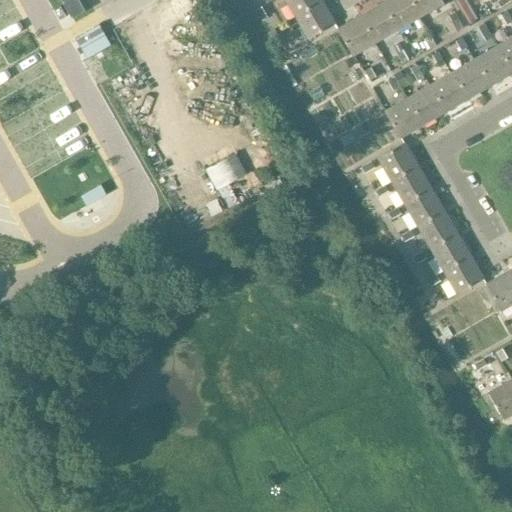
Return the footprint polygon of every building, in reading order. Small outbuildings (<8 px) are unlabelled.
[(78,0),(64,0),(62,2),(71,18),(84,10),(78,0)] [(285,0),(294,16),(321,1),(320,0),(285,0)] [(410,0),(387,0),(382,3),(397,30),(420,17),(410,0)] [(440,0),(410,0),(420,17),(442,4),(440,0)] [(455,0),(469,24),(477,19),(471,9),(470,9),(465,0),(455,0)] [(321,1),(294,16),(308,39),(334,23),(321,1)] [(382,3),(359,17),(374,43),(397,30),(382,3)] [(254,11),(260,20),(262,19),(266,16),(260,7),(254,11)] [(60,8),(53,11),(59,22),(65,18),(63,14),(60,8)] [(505,26),(511,21),(511,20),(507,12),(500,16),(505,26)] [(448,16),(456,31),(462,27),(454,13),(448,16)] [(374,43),(359,17),(338,29),(336,30),(337,31),(352,57),(374,43)] [(98,25),(74,39),(86,59),(110,45),(99,26),(98,25)] [(477,29),(484,41),(491,37),(483,25),(477,29)] [(268,33),(273,42),(275,41),(279,39),(274,29),(268,33)] [(430,35),(424,39),(430,49),(436,45),(430,35)] [(511,37),(498,46),(511,71),(511,37)] [(455,41),(460,51),(467,47),(461,38),(455,41)] [(397,43),(392,46),(395,51),(400,48),(397,43)] [(302,52),(307,60),(318,53),(313,46),(302,52)] [(511,71),(498,46),(475,59),(490,86),(511,73),(511,71)] [(396,55),(402,63),(407,60),(400,48),(395,51),(397,54),(396,55)] [(431,55),(437,65),(443,61),(438,52),(431,55)] [(475,59),(452,73),(468,99),(490,86),(475,59)] [(409,69),(417,81),(423,77),(416,65),(409,69)] [(363,72),(368,81),(375,77),(370,68),(363,72)] [(452,73),(430,86),(445,112),(468,99),(452,73)] [(387,82),(392,91),(398,87),(393,78),(387,82)] [(430,86),(407,99),(422,125),(445,112),(430,86)] [(308,92),(312,101),(323,96),(319,87),(308,92)] [(422,125),(407,99),(384,112),(400,138),(422,125)] [(339,139),(344,147),(354,142),(349,133),(339,139)] [(377,159),(390,181),(417,166),(404,143),(377,159)] [(205,168),(216,190),(245,174),(234,153),(205,168)] [(361,167),(364,173),(374,167),(371,162),(369,163),(361,167)] [(390,181),(403,204),(430,188),(417,166),(390,181)] [(100,184),(79,196),(85,206),(106,195),(100,184)] [(374,191),(378,197),(388,191),(384,185),(381,187),(374,191)] [(403,204),(416,227),(443,211),(430,188),(403,204)] [(388,213),(391,219),(400,213),(397,207),(388,213)] [(416,227),(430,249),(456,234),(443,211),(416,227)] [(400,235),(404,241),(414,236),(410,230),(400,235)] [(430,249),(443,272),(470,257),(456,234),(430,249)] [(413,257),(416,263),(426,257),(423,252),(413,257)] [(470,257),(443,272),(456,295),(483,279),(470,257)] [(511,304),(511,279),(508,272),(486,285),(485,285),(501,311),(511,304)] [(427,281),(430,286),(439,281),(436,275),(427,281)] [(496,353),(501,361),(507,358),(501,349),(496,353)] [(473,364),(476,371),(486,365),(482,359),(473,364)] [(511,414),(511,382),(510,380),(488,393),(503,420),(511,414)]
